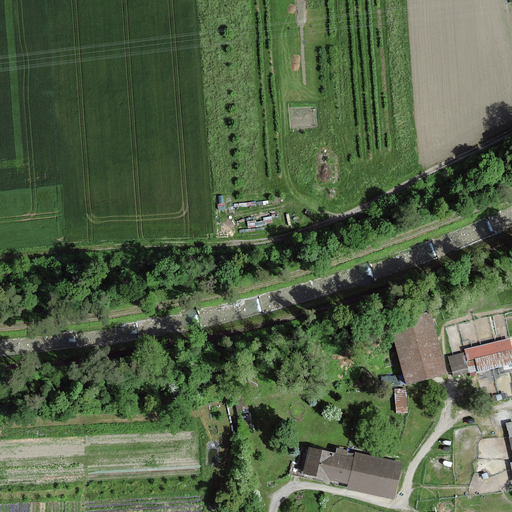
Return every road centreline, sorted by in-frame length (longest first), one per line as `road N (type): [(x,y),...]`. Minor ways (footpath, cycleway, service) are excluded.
road 1 (track): [(0,260),(282,236),(352,211),(511,130)]
road 2 (track): [(511,191),(242,291),(0,327)]
road 3 (track): [(511,235),(419,276),(256,326),(154,348),(0,363)]
